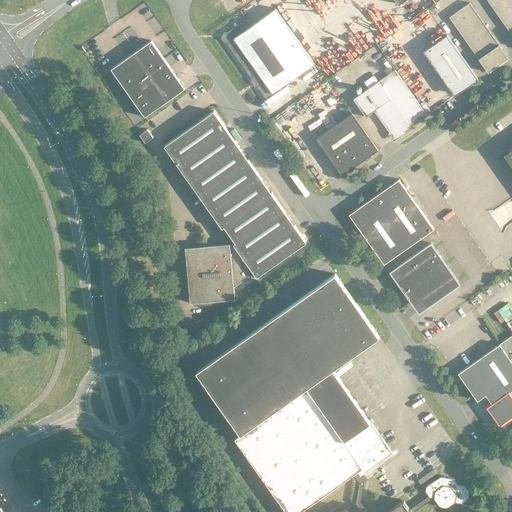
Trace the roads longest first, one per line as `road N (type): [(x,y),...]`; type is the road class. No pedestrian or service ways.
road 1 (secondary): [(122,369),(100,220),(71,147),(13,52)]
road 2 (unclassified): [(511,480),(493,466),(318,214)]
road 3 (secondary): [(0,74),(62,177),(97,373)]
road 4 (unclassified): [(318,214),(181,20),(180,0)]
road 5 (unclassified): [(318,214),(511,75)]
